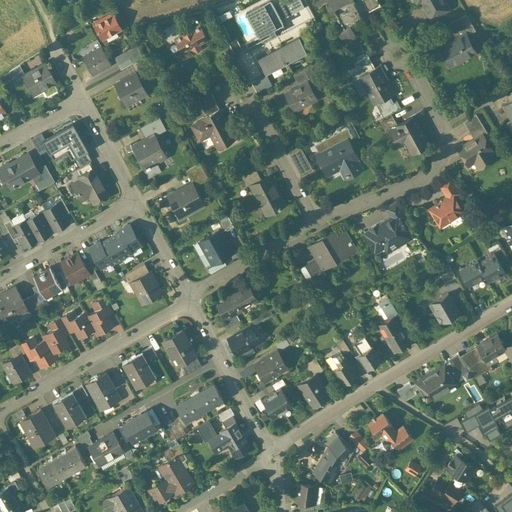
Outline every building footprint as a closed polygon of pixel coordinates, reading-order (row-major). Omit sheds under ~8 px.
[(271,0),(266,0),(246,11),(259,36),(268,31),(270,36),(277,33),(274,28),(283,23),(282,19),(274,5),(271,0)] [(293,13),(285,0),(282,0),(274,5),(282,19),(293,13)] [(326,0),(329,3),(326,5),(331,14),(335,12),(337,16),(337,18),(338,21),(340,22),(343,27),(340,29),(344,36),(341,38),(345,45),(358,38),(350,24),(370,13),(368,10),(380,3),(377,0),(326,0)] [(415,0),(417,3),(421,1),(431,20),(450,10),(444,0),(415,0)] [(240,5),(231,9),(235,18),(244,14),(240,5)] [(112,12),(94,22),(102,38),(120,28),(112,12)] [(466,13),(450,22),(454,29),(458,36),(440,46),(450,65),(461,59),(459,55),(464,52),(465,54),(473,49),(469,42),(470,41),(466,34),(475,29),(466,13)] [(189,25),(181,30),(183,33),(174,38),(182,53),(191,48),(192,51),(201,46),(199,44),(208,39),(199,24),(191,29),(189,25)] [(299,37),(278,48),(286,62),(306,51),(299,37)] [(358,38),(345,45),(352,59),(365,52),(358,38)] [(227,39),(219,43),(226,56),(234,52),(229,43),(227,39)] [(236,39),(229,43),(234,52),(235,55),(243,51),(236,39)] [(136,44),(124,51),(128,58),(130,57),(132,62),(133,62),(143,57),(136,44)] [(101,45),(83,55),(93,74),(111,64),(101,45)] [(278,48),(258,59),(265,73),(286,62),(278,48)] [(387,80),(379,65),(375,67),(366,51),(365,52),(352,59),(361,75),(359,75),(374,103),(376,103),(383,116),(390,112),(400,107),(397,101),(391,104),(387,96),(399,90),(392,77),(387,80)] [(143,57),(133,62),(138,71),(148,65),(143,57)] [(25,73),(25,74),(27,77),(35,92),(36,92),(35,89),(46,83),(47,86),(55,82),(55,81),(45,63),(25,73)] [(20,64),(8,72),(15,84),(27,77),(25,74),(25,73),(20,64)] [(312,64),(293,74),(299,86),(307,81),(308,82),(319,76),(312,64)] [(135,72),(116,83),(125,99),(132,95),(133,97),(137,95),(138,97),(146,92),(135,72)] [(259,91),(273,83),(268,74),(254,81),(259,91)] [(299,86),(285,93),(294,110),(316,98),(308,82),(307,81),(299,86)] [(55,82),(47,86),(46,83),(35,89),(36,92),(42,89),(45,95),(48,96),(58,90),(58,88),(55,82)] [(502,87),(489,95),(498,109),(503,105),(499,99),(507,95),(502,87)] [(209,89),(196,96),(200,103),(213,96),(209,89)] [(511,91),(507,95),(499,99),(503,105),(511,120),(506,123),(511,132),(511,91)] [(213,96),(200,103),(207,116),(219,110),(220,110),(213,96)] [(21,113),(13,100),(7,103),(15,116),(21,113)] [(207,116),(191,125),(199,139),(210,133),(218,147),(234,138),(219,110),(207,116)] [(428,143),(413,116),(397,125),(390,112),(383,116),(378,119),(386,133),(388,132),(393,142),(402,137),(409,148),(417,144),(419,148),(428,143)] [(476,113),(463,121),(470,134),(483,126),(476,113)] [(159,118),(141,127),(146,137),(155,133),(156,134),(165,129),(159,118)] [(350,118),(331,128),(337,139),(356,130),(350,118)] [(72,125),(46,140),(52,151),(57,148),(60,153),(68,148),(74,158),(87,151),(72,125)] [(483,126),(470,134),(473,138),(458,147),(466,162),(473,158),(478,159),(482,165),(495,157),(491,150),(492,150),(487,141),(491,138),(483,126)] [(146,137),(132,145),(145,168),(168,156),(156,134),(155,133),(146,137)] [(38,134),(32,138),(40,153),(47,149),(38,134)] [(346,139),(318,154),(327,171),(335,167),(335,168),(340,166),(343,166),(345,171),(343,172),(345,174),(347,173),(347,172),(358,167),(354,159),(356,158),(346,139)] [(301,144),(289,151),(302,174),(314,168),(301,144)] [(92,160),(87,151),(74,158),(79,167),(90,160),(92,160)] [(20,158),(9,165),(8,162),(0,166),(0,173),(5,183),(8,188),(35,173),(39,171),(37,168),(28,153),(20,157),(20,158)] [(79,167),(75,168),(79,175),(94,167),(90,160),(79,167)] [(200,162),(188,169),(195,181),(206,175),(200,162)] [(269,175),(261,179),(253,163),(238,171),(244,183),(248,181),(261,204),(270,200),(274,207),(278,205),(278,206),(284,203),(269,175)] [(45,164),(37,168),(39,171),(35,173),(40,181),(41,181),(44,186),(55,180),(51,174),(45,164)] [(94,167),(79,175),(81,179),(74,183),(79,193),(86,189),(93,203),(109,194),(95,167),(94,167)] [(56,171),(51,174),(55,180),(60,177),(56,171)] [(450,177),(439,184),(448,199),(453,196),(459,192),(450,177)] [(204,203),(192,181),(168,194),(180,216),(204,203)] [(69,211),(60,195),(55,199),(57,202),(64,214),(69,211)] [(445,200),(444,201),(445,201),(442,203),(441,203),(439,202),(430,208),(439,223),(447,218),(448,220),(450,219),(451,220),(458,215),(457,214),(463,210),(458,202),(457,202),(453,196),(448,199),(446,200),(445,200)] [(396,200),(385,207),(391,217),(396,214),(399,220),(406,216),(396,200)] [(57,202),(44,209),(54,225),(53,226),(55,229),(68,222),(64,214),(57,202)] [(44,209),(43,207),(38,210),(39,212),(49,228),(53,226),(54,225),(44,209)] [(39,212),(27,219),(37,238),(37,239),(51,232),(49,228),(39,212)] [(391,217),(386,220),(386,222),(378,226),(377,226),(376,225),(370,228),(371,229),(365,232),(376,250),(384,245),(385,246),(391,248),(396,244),(398,239),(405,234),(406,231),(399,220),(396,214),(391,217)] [(234,225),(228,215),(218,221),(223,229),(226,228),(227,229),(234,225)] [(27,219),(26,218),(14,225),(13,225),(19,235),(24,245),(37,238),(27,219)] [(14,225),(10,219),(5,222),(9,230),(13,238),(19,235),(13,225),(14,225)] [(511,219),(501,226),(502,226),(509,238),(506,239),(506,240),(507,239),(511,248),(511,219)] [(5,222),(3,220),(0,221),(0,227),(4,233),(9,230),(5,222)] [(130,223),(120,229),(132,252),(133,251),(132,250),(142,244),(137,236),(131,225),(130,223)] [(136,223),(131,225),(137,236),(142,233),(136,223)] [(220,227),(202,237),(215,261),(234,251),(220,227)] [(120,231),(110,236),(122,257),(132,252),(120,229),(119,229),(120,231)] [(334,230),(325,235),(308,246),(318,262),(322,268),(323,268),(339,258),(347,252),(343,245),(349,242),(354,239),(353,237),(351,239),(345,230),(337,235),(334,230)] [(0,235),(0,234),(0,255),(9,251),(0,235)] [(100,240),(99,240),(112,263),(122,257),(110,236),(101,242),(100,240)] [(99,240),(89,246),(96,259),(100,267),(111,262),(112,263),(99,240)] [(96,259),(89,246),(84,249),(90,260),(91,262),(96,259)] [(84,263),(77,250),(77,251),(77,252),(74,254),(73,253),(69,255),(81,276),(89,272),(89,273),(90,273),(84,263)] [(494,253),(478,262),(477,259),(459,269),(458,269),(461,274),(468,286),(486,276),(488,281),(504,272),(494,253)] [(81,276),(69,255),(64,258),(65,259),(61,261),(61,260),(60,260),(65,268),(72,281),(73,282),(73,281),(81,276)] [(459,269),(453,258),(446,262),(450,267),(455,277),(461,274),(458,269),(459,269)] [(91,262),(90,260),(84,263),(90,273),(91,272),(95,278),(99,276),(91,262)] [(144,262),(128,271),(133,280),(149,271),(144,262)] [(318,262),(307,269),(314,280),(326,273),(323,268),(322,268),(318,262)] [(55,274),(50,266),(49,266),(50,267),(47,269),(41,270),(53,292),(61,287),(62,288),(62,286),(55,274)] [(450,267),(439,274),(444,283),(455,277),(450,267)] [(72,281),(65,268),(60,271),(67,284),(72,281)] [(326,273),(325,274),(328,279),(337,274),(334,268),(326,273)] [(53,292),(41,270),(37,274),(34,276),(34,275),(33,275),(42,291),(44,296),(45,298),(46,297),(46,296),(53,292)] [(67,284),(60,271),(55,274),(62,286),(67,284)] [(133,280),(131,281),(143,302),(161,292),(149,271),(133,280)] [(247,280),(222,294),(225,299),(218,303),(226,317),(226,318),(236,312),(242,308),(240,303),(255,295),(247,280)] [(15,286),(2,293),(14,314),(27,308),(27,307),(22,299),(15,286)] [(35,292),(22,299),(27,307),(27,308),(29,311),(42,304),(35,292)] [(2,293),(0,294),(0,319),(1,322),(14,314),(2,293)] [(448,293),(432,303),(438,313),(436,315),(441,322),(443,321),(443,322),(459,312),(448,293)] [(104,296),(98,299),(101,306),(102,306),(107,315),(113,311),(104,296)] [(387,296),(379,301),(382,306),(390,301),(387,296)] [(390,301),(382,306),(389,317),(393,315),(397,312),(390,301)] [(107,315),(102,306),(101,306),(87,314),(95,328),(98,333),(102,334),(103,330),(113,325),(107,315)] [(269,308),(250,319),(254,324),(272,313),(269,308)] [(70,318),(70,319),(75,328),(80,336),(95,328),(87,314),(85,310),(70,318)] [(236,312),(226,318),(226,317),(221,320),(227,330),(241,322),(236,312)] [(67,313),(61,316),(69,331),(75,328),(70,319),(70,318),(67,313)] [(403,331),(393,315),(389,317),(378,324),(395,350),(409,341),(403,331)] [(69,331),(61,316),(54,320),(57,326),(58,325),(63,334),(69,331)] [(63,334),(58,325),(57,326),(43,334),(45,338),(53,352),(68,343),(63,334)] [(250,325),(229,338),(238,353),(240,352),(252,345),(259,341),(250,325)] [(413,338),(407,328),(403,331),(409,341),(413,338)] [(187,339),(182,329),(163,339),(177,363),(180,361),(195,353),(196,353),(191,345),(192,344),(188,338),(187,339)] [(358,329),(349,335),(353,342),(363,336),(358,329)] [(497,333),(477,345),(484,357),(485,360),(487,359),(506,348),(505,346),(497,333)] [(372,345),(371,345),(364,335),(363,336),(353,342),(353,343),(360,353),(359,353),(362,358),(368,368),(368,367),(381,359),(372,345)] [(31,346),(30,346),(35,355),(41,365),(51,360),(55,361),(56,357),(53,352),(45,338),(31,346)] [(31,346),(27,339),(21,343),(29,358),(35,355),(30,346),(31,346)] [(20,342),(9,348),(14,357),(19,354),(20,355),(25,351),(20,342)] [(157,355),(152,345),(141,351),(147,361),(157,355)] [(252,345),(240,352),(243,357),(255,350),(252,345)] [(477,346),(460,356),(467,367),(467,366),(484,357),(477,346)] [(277,350),(266,357),(276,374),(287,367),(277,350)] [(340,351),(332,356),(336,362),(344,356),(341,350),(340,351)] [(141,351),(123,362),(137,386),(155,375),(147,361),(141,351)] [(195,353),(180,361),(187,373),(202,365),(195,353)] [(458,353),(448,359),(454,369),(457,374),(467,368),(467,367),(460,356),(458,353)] [(20,355),(19,354),(14,357),(3,363),(13,381),(30,372),(20,355)] [(336,362),(335,362),(338,366),(347,360),(344,356),(336,362)] [(266,357),(255,363),(265,380),(276,374),(266,357)] [(315,357),(305,363),(312,375),(315,373),(316,374),(323,369),(315,357)] [(484,357),(467,366),(473,376),(491,366),(487,359),(485,360),(484,357)] [(362,358),(357,360),(365,372),(369,369),(368,367),(368,368),(362,358)] [(338,366),(334,369),(344,384),(357,375),(347,360),(338,366)] [(450,363),(444,366),(448,373),(454,369),(450,363)] [(444,366),(444,365),(415,383),(419,388),(422,394),(421,394),(423,396),(431,392),(433,394),(445,387),(446,389),(447,388),(448,390),(454,386),(454,385),(455,384),(448,373),(444,366)] [(115,388),(106,371),(87,382),(101,406),(102,406),(101,404),(110,399),(111,400),(116,397),(119,395),(115,388)] [(312,375),(302,382),(308,391),(304,393),(312,406),(329,394),(316,374),(315,373),(312,375)] [(126,381),(115,388),(119,395),(116,397),(120,403),(134,395),(126,381)] [(214,382),(176,404),(182,414),(185,420),(223,398),(214,382)] [(82,385),(71,391),(77,401),(88,395),(82,385)] [(292,405),(281,387),(271,393),(283,411),(292,405)] [(511,387),(507,390),(509,394),(475,413),(480,422),(488,438),(499,432),(496,426),(498,425),(495,418),(499,416),(505,428),(511,424),(511,387)] [(71,391),(53,401),(67,425),(85,415),(77,401),(71,391)] [(283,411),(271,393),(262,399),(274,417),(283,411)] [(111,400),(110,399),(101,404),(102,406),(101,406),(105,412),(106,412),(114,407),(114,406),(111,400)] [(22,408),(11,414),(14,419),(25,413),(22,408)] [(40,408),(21,419),(28,431),(47,420),(40,408)] [(160,420),(153,408),(148,411),(154,423),(160,420)] [(147,410),(141,413),(141,412),(134,416),(145,434),(156,427),(154,423),(148,411),(147,410)] [(382,413),(368,423),(378,435),(382,432),(391,425),(382,413)] [(475,413),(461,421),(466,430),(480,422),(475,413)] [(180,422),(165,430),(171,440),(185,432),(182,427),(187,424),(185,420),(182,414),(177,417),(180,422)] [(232,415),(222,421),(225,427),(235,421),(232,415)] [(134,416),(128,420),(123,423),(124,425),(131,437),(133,440),(145,434),(134,416)] [(47,420),(28,431),(35,443),(54,432),(47,420)] [(221,432),(217,434),(208,420),(200,425),(214,449),(227,441),(235,456),(250,447),(235,421),(225,427),(220,430),(221,432)] [(131,437),(124,425),(119,428),(124,437),(126,440),(131,437)] [(403,425),(396,430),(391,425),(382,432),(387,438),(389,436),(398,447),(412,436),(403,425)] [(68,441),(62,430),(57,433),(62,444),(68,441)] [(113,430),(89,444),(96,457),(99,462),(123,449),(119,440),(113,430)] [(362,438),(354,430),(348,436),(356,444),(362,438)] [(353,451),(335,431),(321,442),(327,447),(342,454),(345,456),(349,458),(353,451)] [(124,437),(119,440),(123,449),(129,446),(126,440),(124,437)] [(362,438),(356,444),(362,449),(367,443),(362,438)] [(178,442),(163,451),(168,459),(176,455),(180,462),(186,458),(178,442)] [(75,444),(37,466),(47,485),(86,463),(75,444)] [(129,446),(123,449),(127,456),(133,453),(129,446)] [(342,454),(327,447),(313,471),(331,481),(345,456),(342,454)] [(371,461),(363,452),(358,456),(367,465),(371,461)] [(467,457),(462,458),(456,454),(447,468),(452,471),(466,480),(466,479),(469,474),(472,474),(474,471),(472,465),(468,462),(467,457)] [(180,462),(176,455),(168,459),(167,461),(161,464),(165,471),(164,472),(169,481),(168,482),(163,484),(169,494),(175,490),(175,491),(191,482),(185,472),(186,471),(180,462)] [(96,457),(91,460),(95,467),(100,464),(99,462),(96,457)] [(407,465),(417,472),(422,464),(412,458),(407,465)] [(126,465),(118,470),(123,480),(128,478),(132,476),(126,465)] [(466,480),(452,471),(449,477),(451,478),(464,486),(468,480),(466,479),(466,480)] [(439,479),(436,484),(434,483),(434,484),(431,489),(430,489),(428,493),(443,502),(445,499),(451,503),(458,491),(459,490),(447,483),(437,477),(437,478),(439,479)] [(464,486),(451,478),(447,483),(459,490),(458,491),(462,493),(466,487),(464,486)] [(165,480),(151,488),(155,497),(157,496),(159,499),(169,494),(163,484),(168,482),(167,480),(165,480)] [(316,485),(298,482),(295,500),(297,501),(314,503),(315,494),(316,485)] [(371,488),(359,482),(352,494),(364,500),(371,488)] [(17,495),(12,486),(10,488),(9,486),(0,490),(0,502),(4,510),(5,511),(16,511),(22,509),(21,507),(24,506),(17,495)] [(110,498),(103,501),(108,511),(113,508),(118,505),(122,511),(143,511),(144,511),(129,486),(109,497),(110,498)] [(511,511),(511,492),(494,505),(498,511),(511,511)] [(76,507),(70,497),(65,500),(70,510),(70,511),(76,507)] [(64,499),(58,502),(63,511),(66,511),(70,510),(65,500),(64,499)] [(470,506),(461,511),(474,511),(473,511),(482,504),(478,499),(469,505),(470,506)] [(249,511),(242,501),(223,511),(249,511)] [(314,503),(297,501),(300,511),(299,511),(300,511),(314,508),(314,503)]
